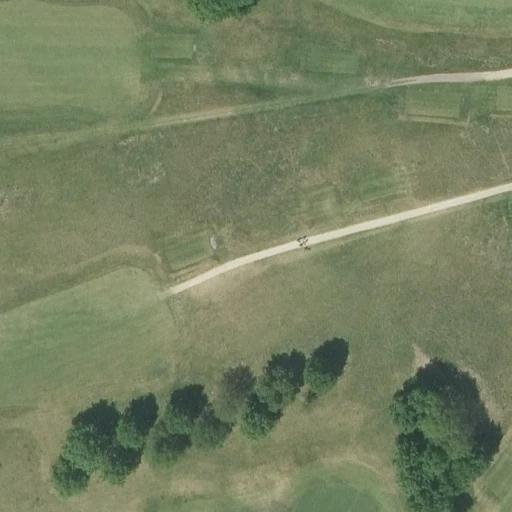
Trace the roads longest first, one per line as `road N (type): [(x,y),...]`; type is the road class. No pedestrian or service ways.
road 1 (track): [(511,72),(411,79),(0,140)]
road 2 (track): [(511,186),(231,264),(164,295)]
